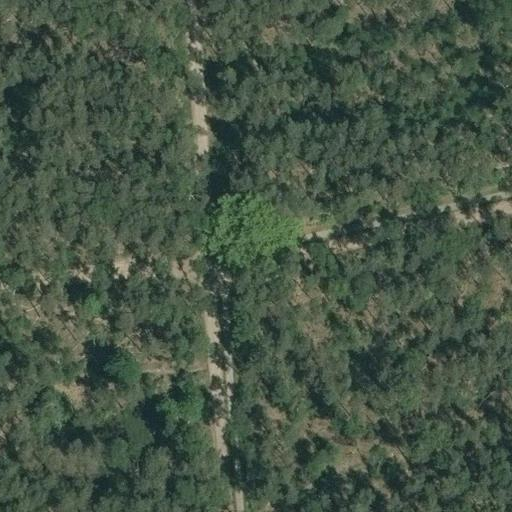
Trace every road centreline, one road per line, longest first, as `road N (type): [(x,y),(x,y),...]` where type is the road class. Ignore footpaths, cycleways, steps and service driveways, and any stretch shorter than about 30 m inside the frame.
road 1 (track): [(223,267),(511,204)]
road 2 (track): [(185,0),(209,267)]
road 3 (track): [(209,267),(227,511)]
road 4 (track): [(0,284),(209,267)]
